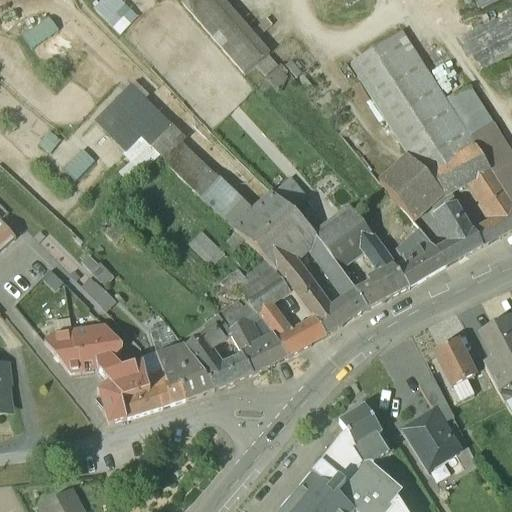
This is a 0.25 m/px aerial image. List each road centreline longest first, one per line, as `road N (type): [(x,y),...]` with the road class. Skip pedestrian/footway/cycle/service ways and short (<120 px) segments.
road 1 (tertiary): [(511,274),(372,343),(298,415)]
road 2 (residential): [(218,420),(0,469)]
